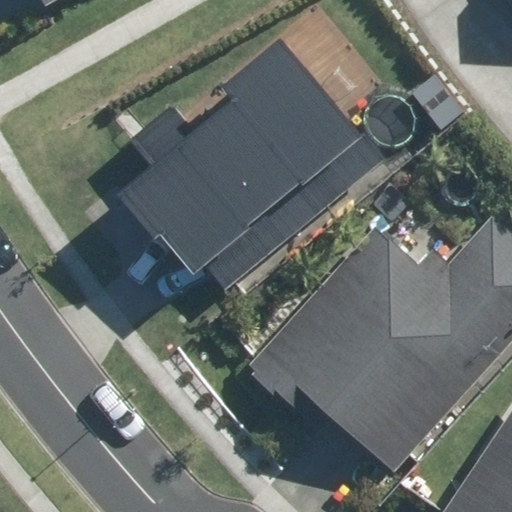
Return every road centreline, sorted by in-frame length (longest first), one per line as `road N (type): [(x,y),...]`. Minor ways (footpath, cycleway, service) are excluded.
road 1 (residential): [(0,349),(142,511)]
road 2 (residential): [(435,0),(511,111)]
